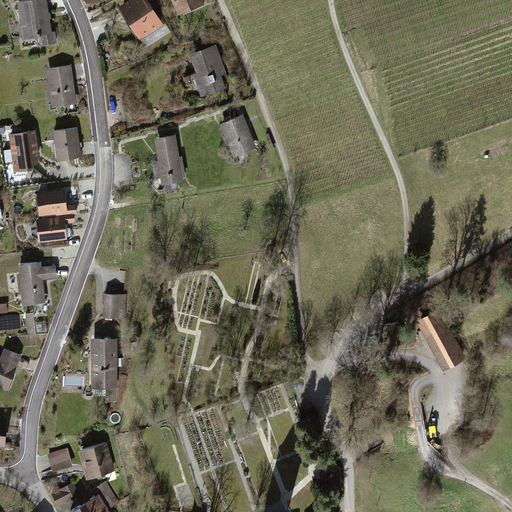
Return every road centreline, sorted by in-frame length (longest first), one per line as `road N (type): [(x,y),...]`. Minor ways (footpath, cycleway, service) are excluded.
road 1 (residential): [(28,474),(39,393),(105,191),(98,86),(74,0)]
road 2 (track): [(219,0),(289,178),(302,345),(325,373)]
road 3 (track): [(331,0),(404,194),(405,290)]
